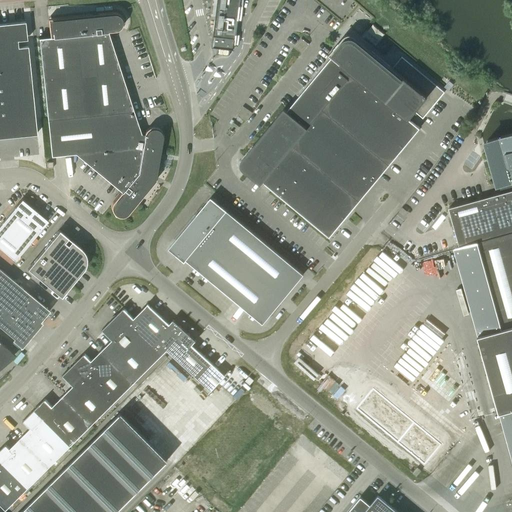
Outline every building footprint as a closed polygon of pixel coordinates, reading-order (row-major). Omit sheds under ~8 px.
[(216,0),(212,37),(214,37),(213,48),(216,48),(215,54),(228,56),(228,55),(228,50),(229,50),(232,50),(233,39),(234,39),(236,40),(236,35),(237,20),(238,20),(239,15),(238,15),(239,11),(239,0),(216,0)] [(91,16),(51,20),(52,36),(38,38),(38,39),(49,146),(50,156),(75,153),(120,191),(112,201),(111,205),(111,208),(112,212),(114,214),(117,216),(121,217),(124,216),(127,214),(137,202),(136,202),(134,199),(140,195),(151,181),(151,180),(152,179),(153,178),(153,177),(154,176),(158,151),(160,152),(162,136),(162,133),(160,130),(158,127),(154,126),(151,126),(147,128),(145,130),(143,134),(140,133),(132,109),(129,99),(122,99),(120,81),(123,81),(107,31),(115,31),(118,29),(120,27),(122,24),(122,20),(121,17),(119,14),(116,12),(113,12),(97,13),(97,14),(98,14),(98,17),(91,16)] [(0,137),(36,134),(31,90),(29,86),(30,82),(28,78),(29,74),(27,70),(28,66),(27,62),(28,58),(26,54),(27,50),(27,46),(17,46),(16,38),(17,38),(20,37),(22,36),(23,33),(23,31),(22,28),(21,26),(19,25),(17,25),(13,25),(12,25),(10,25),(7,25),(0,25),(0,137)] [(427,106),(439,92),(408,66),(405,65),(402,65),(399,66),(397,67),(393,73),(354,41),(352,39),(351,35),(346,36),(346,40),(343,42),(322,67),(325,70),(315,80),(306,90),(298,102),(295,100),(247,158),(245,161),(241,162),(242,167),(246,167),(248,169),(329,237),(352,209),(342,201),(357,184),(362,188),(368,184),(374,180),(378,174),(382,167),(385,160),(379,156),(386,148),(396,156),(419,128),(408,119),(414,111),(423,118),(430,109),(427,106)] [(308,48),(299,40),(293,48),(302,56),(308,48)] [(252,114),(242,108),(236,116),(247,123),(252,114)] [(487,141),(499,183),(511,179),(511,134),(499,139),(498,138),(487,141)] [(511,189),(449,208),(459,246),(457,246),(484,343),(480,344),(493,393),(496,403),(500,402),(511,444),(511,189)] [(281,301),(303,274),(210,197),(196,214),(198,215),(173,244),(174,250),(177,252),(176,254),(184,261),(185,260),(262,323),(269,315),(281,301)] [(41,229),(47,221),(21,199),(14,207),(0,224),(0,248),(14,260),(40,228),(41,229)] [(78,250),(79,248),(80,247),(58,229),(57,230),(58,230),(26,268),(60,296),(82,270),(81,270),(79,268),(81,266),(82,264),(83,261),(83,259),(83,256),(81,254),(80,252),(78,250)] [(26,337),(49,310),(0,269),(0,327),(16,340),(16,339),(14,338),(19,331),(26,337)] [(144,307),(133,318),(129,322),(162,354),(166,350),(184,330),(172,319),(168,323),(162,317),(150,307),(147,303),(144,307)] [(111,340),(101,350),(133,382),(162,354),(129,322),(133,318),(123,308),(101,330),(111,340)] [(195,340),(184,330),(166,350),(195,376),(209,361),(196,349),(191,345),(195,340)] [(0,367),(1,367),(1,366),(14,355),(0,342),(0,341),(0,367)] [(307,346),(300,354),(307,359),(314,351),(307,346)] [(84,353),(72,364),(112,404),(133,382),(101,350),(91,360),(84,353)] [(114,511),(173,454),(234,510),(292,441),(227,387),(214,400),(171,361),(19,511),(114,511)] [(221,372),(209,361),(195,376),(210,391),(225,375),(221,372)] [(29,428),(19,438),(48,467),(112,404),(72,364),(61,375),(72,386),(51,406),(44,399),(22,421),(29,428)] [(5,444),(0,448),(0,461),(27,488),(48,467),(19,438),(9,448),(5,444)] [(27,488),(0,461),(0,504),(5,510),(27,488)] [(396,511),(378,496),(371,504),(367,501),(360,495),(345,511),(396,511)]
